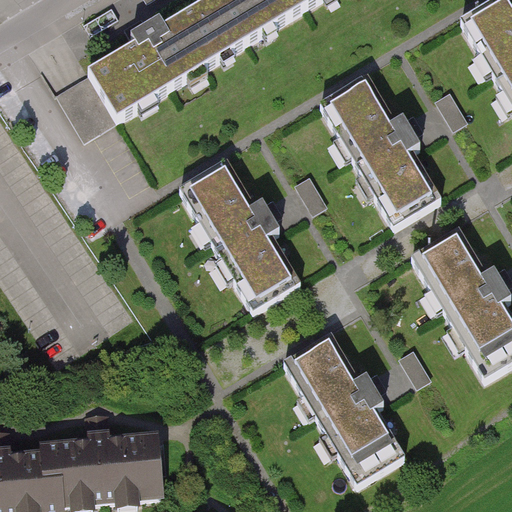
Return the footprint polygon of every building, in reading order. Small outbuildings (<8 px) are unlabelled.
[(118,128),(332,0),(224,0),(165,36),(160,29),(142,40),(132,46),(136,53),(90,80),(118,128)] [(141,0),(148,11),(167,0),(141,0)] [(511,4),(510,1),(465,28),(511,105),(511,4)] [(368,85),(324,112),(398,234),(442,208),(402,142),(368,85)] [(455,98),(439,104),(452,135),(468,129),(455,98)] [(229,169),(184,196),(258,318),(303,291),(263,226),(229,169)] [(313,219),(327,213),(315,183),(300,189),(313,219)] [(461,238),(415,266),(486,382),(511,366),(511,322),(494,293),(461,238)] [(332,342),(286,369),(357,486),(403,458),(365,396),(332,342)] [(70,511),(163,505),(158,447),(99,451),(43,455),(44,468),(1,471),(0,470),(0,511),(70,511)]
